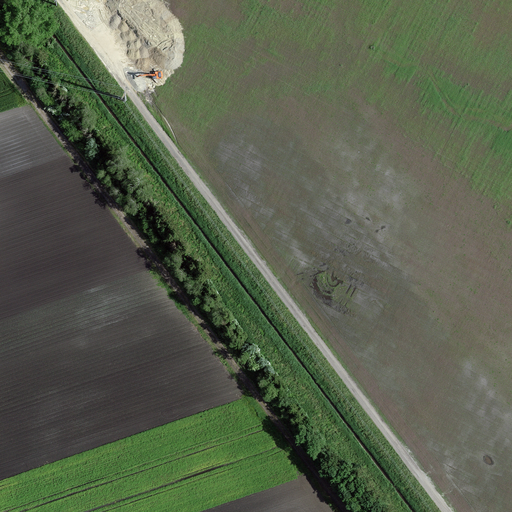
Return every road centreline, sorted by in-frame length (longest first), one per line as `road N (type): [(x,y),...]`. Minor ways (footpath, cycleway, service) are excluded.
road 1 (track): [(58,0),(448,511)]
road 2 (track): [(0,51),(354,511)]
